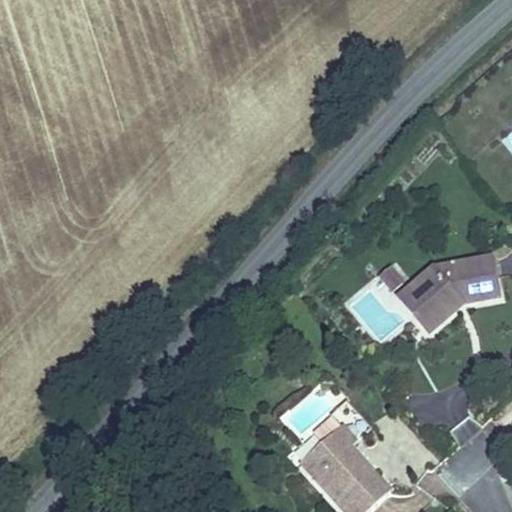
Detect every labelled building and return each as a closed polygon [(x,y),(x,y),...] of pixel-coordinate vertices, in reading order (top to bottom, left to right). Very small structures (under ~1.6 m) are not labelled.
[(445,303),(454,314),(473,299),(506,294),(500,251),(443,258),(407,289),(429,316),(445,303)] [(395,296),(411,279),(394,264),(378,281),(395,296)] [(438,327),(454,314),(445,303),(429,316),(438,327)] [(319,424),(330,435),(334,432),(349,420),(338,407),(319,424)] [(346,444),(353,439),(361,433),(349,420),(334,432),(346,444)] [(334,432),(330,435),(305,457),(354,511),(363,511),(393,487),(353,439),(346,444),(334,432)]
